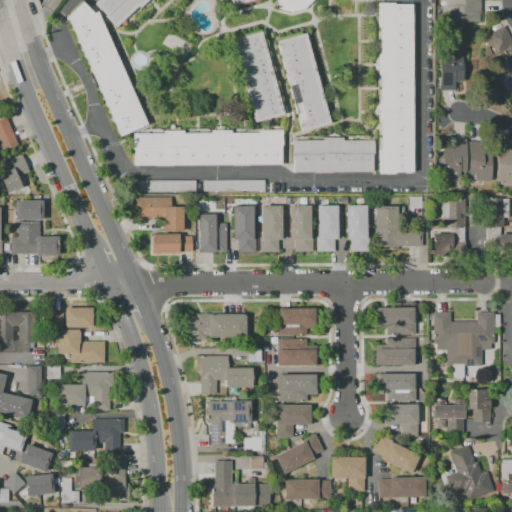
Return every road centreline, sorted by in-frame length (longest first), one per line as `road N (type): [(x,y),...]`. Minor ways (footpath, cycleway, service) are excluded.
road 1 (residential): [(483,280),(136,283)]
road 2 (secondary): [(136,283),(48,86),(27,63)]
road 3 (secondary): [(112,283),(150,402),(167,511)]
road 4 (secondary): [(168,511),(181,482),(176,412),(148,317)]
road 5 (secondary): [(27,63),(29,97),(97,249)]
road 6 (residential): [(342,282),(342,418)]
